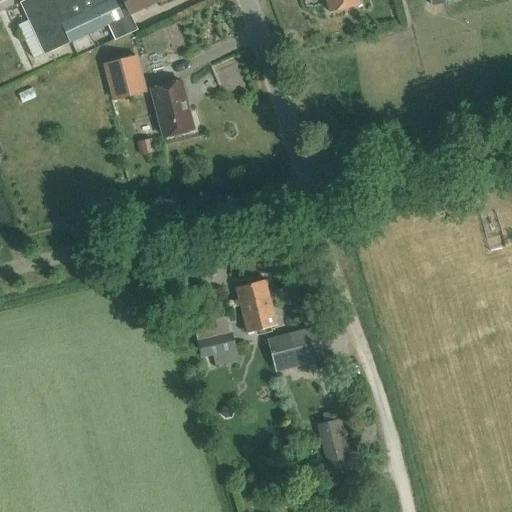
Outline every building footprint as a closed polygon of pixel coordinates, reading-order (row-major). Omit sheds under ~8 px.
[(108,0),(24,0),(20,2),(44,53),(108,24),(114,39),(137,28),(131,15),(159,2),(157,0),(108,0)] [(327,0),(330,14),(360,7),(358,0),(327,0)] [(113,100),(146,92),(137,55),(104,63),(113,100)] [(164,139),(194,131),(180,79),(151,87),(164,139)] [(138,154),(154,150),(151,139),(136,143),(138,154)] [(511,236),(509,226),(498,229),(503,249),(511,246),(511,236)] [(248,332),(276,325),(265,280),(237,287),(248,332)] [(154,311),(166,307),(162,291),(150,295),(154,311)] [(274,369),(324,357),(316,326),(267,338),(274,369)] [(225,420),(230,418),(234,413),(233,408),(229,405),(222,406),(219,411),(220,415),(225,420)] [(336,420),(334,411),(323,414),(324,423),(318,424),(330,473),(356,467),(343,418),(336,420)] [(315,497),(331,493),(327,481),(312,485),(315,497)]
